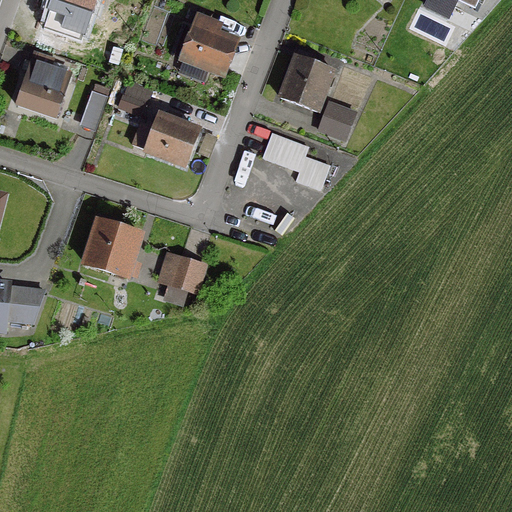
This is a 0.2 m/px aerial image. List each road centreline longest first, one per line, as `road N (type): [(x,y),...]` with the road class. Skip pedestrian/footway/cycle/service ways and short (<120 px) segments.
road 1 (residential): [(287,0),(199,219)]
road 2 (residential): [(0,153),(199,219)]
